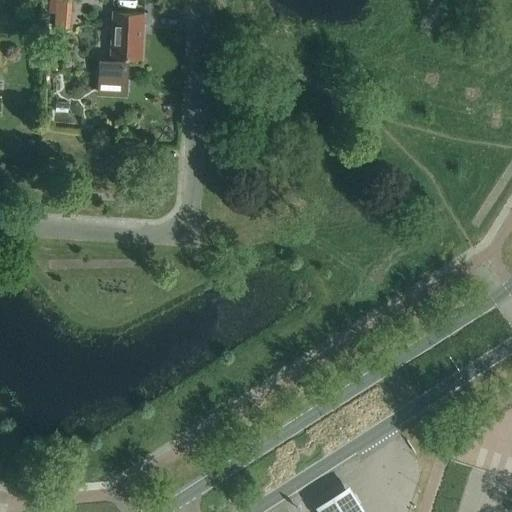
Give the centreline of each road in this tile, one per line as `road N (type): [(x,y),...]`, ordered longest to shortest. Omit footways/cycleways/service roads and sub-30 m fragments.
road 1 (residential): [(199,0),(187,234),(0,225)]
road 2 (secondary): [(511,287),(185,495)]
road 3 (secondary): [(247,511),(511,345)]
